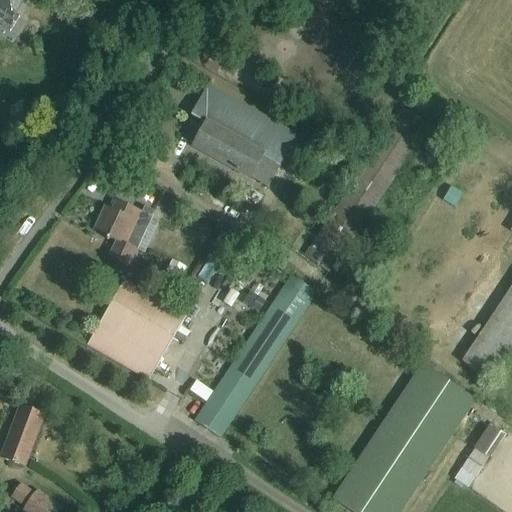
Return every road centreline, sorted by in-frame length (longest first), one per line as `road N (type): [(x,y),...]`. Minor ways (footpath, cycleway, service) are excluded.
road 1 (unclassified): [(0,283),(148,78),(161,34),(155,0)]
road 2 (unclassified): [(149,428),(0,329)]
road 3 (track): [(295,511),(210,456),(149,428)]
road 4 (unknown): [(149,428),(233,292)]
